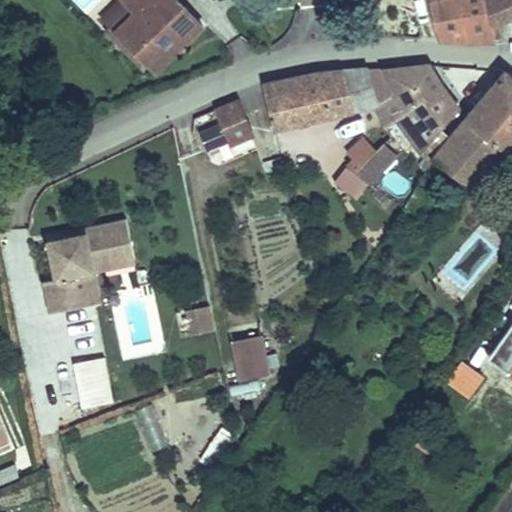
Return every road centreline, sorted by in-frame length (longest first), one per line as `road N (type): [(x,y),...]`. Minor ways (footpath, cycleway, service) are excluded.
road 1 (residential): [(511,54),(310,54),(249,71),(0,181)]
road 2 (unknown): [(0,205),(47,423)]
